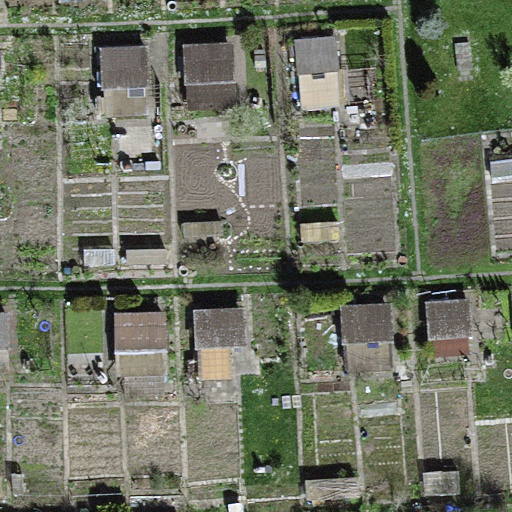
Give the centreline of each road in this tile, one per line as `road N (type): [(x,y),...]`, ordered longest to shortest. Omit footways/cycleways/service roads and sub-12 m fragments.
road 1 (track): [(0,284),(511,268)]
road 2 (track): [(0,23),(402,7)]
road 3 (track): [(416,276),(402,0)]
